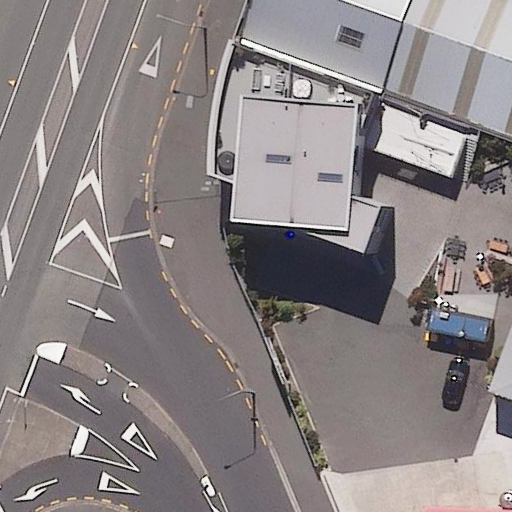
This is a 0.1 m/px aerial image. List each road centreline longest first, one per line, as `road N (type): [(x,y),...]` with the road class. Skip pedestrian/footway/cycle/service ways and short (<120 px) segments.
road 1 (tertiary): [(160,0),(130,177),(145,278),(204,474)]
road 2 (secondary): [(128,0),(9,331)]
road 3 (tertiary): [(9,331),(88,362),(134,391),(204,474)]
road 4 (tertiary): [(175,511),(132,484),(75,472),(43,478),(0,505)]
road 5 (secondary): [(0,137),(49,0)]
